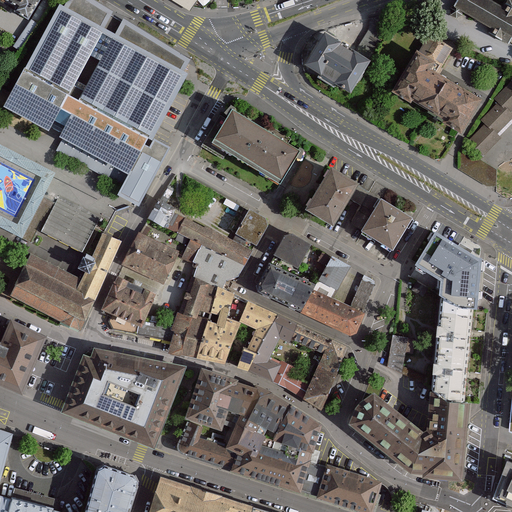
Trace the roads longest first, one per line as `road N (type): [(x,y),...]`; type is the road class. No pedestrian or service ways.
road 1 (residential): [(473,506),(483,483),(507,245)]
road 2 (residential): [(357,346),(263,306),(247,291),(247,274),(281,215)]
road 3 (residential): [(179,159),(129,238),(88,343)]
road 4 (primary): [(511,223),(390,149),(346,136)]
road 5 (tertiary): [(317,511),(156,460)]
road 6 (residential): [(335,427),(401,478),(473,506)]
road 7 (residential): [(281,215),(387,273)]
